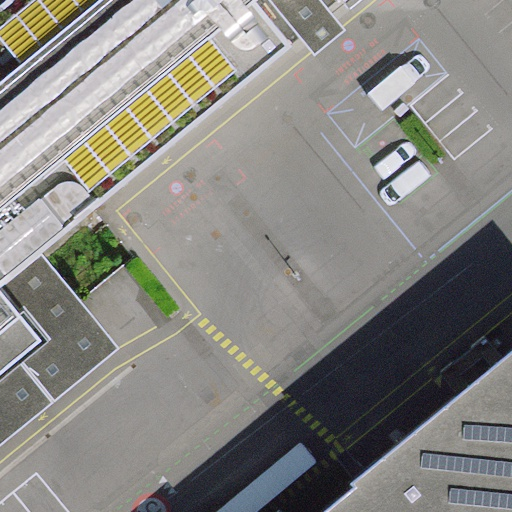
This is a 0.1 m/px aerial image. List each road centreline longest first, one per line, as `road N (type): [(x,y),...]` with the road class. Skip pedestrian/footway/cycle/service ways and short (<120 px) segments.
road 1 (unknown): [(260,92),(157,177),(137,212),(144,236),(295,416)]
road 2 (unknown): [(260,92),(434,302)]
road 3 (unknown): [(371,0),(260,92)]
road 4 (unknown): [(418,0),(511,103)]
